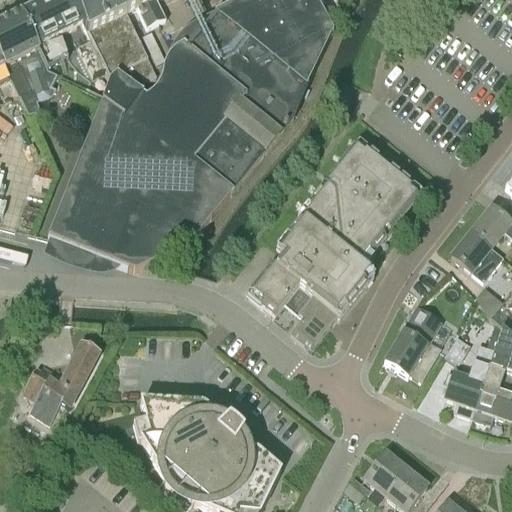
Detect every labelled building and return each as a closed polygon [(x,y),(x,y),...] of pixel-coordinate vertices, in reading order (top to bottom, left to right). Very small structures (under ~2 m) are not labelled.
[(56,39),(80,28),(64,0),(55,0),(16,19),(43,77),(55,81),(56,80),(47,76),(46,73),(67,63),(56,39)] [(305,93),(332,38),(312,0),(246,0),(212,18),(212,17),(179,51),(173,54),(168,60),(166,63),(163,69),(161,80),(160,83),(156,90),(150,98),(139,89),(134,92),(130,88),(116,78),(109,84),(109,85),(102,103),(100,102),(94,117),(97,118),(94,125),(54,228),(52,227),(46,243),(126,274),(127,273),(134,276),(188,251),(230,200),(292,124),(302,100),(305,101),(308,94),(305,93)] [(64,0),(80,28),(84,37),(71,43),(81,64),(96,57),(104,74),(109,84),(116,78),(130,88),(140,83),(143,88),(155,82),(152,77),(146,65),(125,19),(137,13),(145,33),(163,25),(154,4),(161,0),(64,0)] [(0,27),(0,65),(3,72),(9,85),(27,121),(39,117),(36,108),(47,105),(52,102),(54,98),(56,94),(51,92),(55,81),(43,77),(16,19),(5,25),(0,27)] [(0,88),(9,85),(3,72),(0,65),(0,88)] [(338,326),(372,283),(356,270),(417,195),(360,150),(276,256),(279,259),(270,271),(276,276),(255,302),(267,312),(289,286),(336,324),(338,326)] [(511,225),(510,229),(490,213),(468,240),(489,257),(491,254),(505,238),(511,244),(511,225)] [(491,254),(489,257),(468,240),(450,262),(483,289),(491,279),(503,264),(491,254)] [(311,355),(336,324),(289,286),(267,312),(264,316),(273,323),(283,311),(301,325),(290,339),(311,355)] [(489,323),(502,308),(483,292),(475,303),(478,308),(487,323),(494,329),(494,328),(489,323)] [(502,308),(489,323),(494,328),(500,335),(503,338),(510,345),(511,344),(511,343),(511,295),(511,297),(508,300),(502,308)] [(416,313),(383,368),(407,383),(408,381),(419,388),(430,371),(440,354),(428,347),(440,328),(437,326),(433,323),(416,313)] [(446,379),(443,390),(449,392),(444,405),(455,409),(453,418),(471,424),(479,401),(482,392),(488,373),(491,363),(500,335),(494,328),(494,329),(486,353),(478,351),(472,368),(466,386),(452,382),(446,379)] [(488,373),(482,392),(498,398),(511,402),(511,405),(507,416),(504,425),(505,425),(511,427),(511,346),(510,345),(503,338),(500,335),(491,363),(488,373)] [(456,343),(443,363),(456,371),(469,351),(456,343)] [(35,377),(21,399),(34,408),(28,416),(48,428),(60,408),(67,412),(74,400),(99,356),(82,347),(59,390),(49,383),(53,377),(43,371),(39,377),(36,375),(35,377)] [(479,401),(471,424),(489,430),(492,421),(504,425),(507,416),(511,405),(511,402),(498,398),(482,392),(479,401)] [(201,412),(199,411),(139,408),(147,442),(140,446),(166,485),(175,496),(181,501),(199,511),(201,511),(262,511),(279,477),(256,458),(254,457),(253,457),(251,456),(249,457),(247,457),(245,458),(244,459),(242,460),(241,462),(232,452),(241,438),(238,434),(228,427),(227,426),(215,438),(204,432),(207,427),(207,425),(208,423),(208,422),(208,420),(207,418),(207,416),(206,415),(204,414),(203,412),(201,412)] [(384,502),(405,476),(383,459),(363,485),(384,502)] [(405,476),(384,502),(397,511),(410,511),(426,493),(405,476)] [(352,502),(361,491),(353,484),(344,496),(352,502)]
